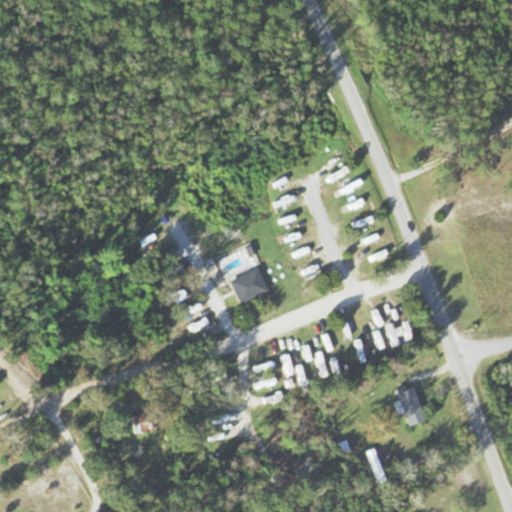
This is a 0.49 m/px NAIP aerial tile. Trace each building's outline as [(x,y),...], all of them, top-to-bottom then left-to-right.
[(265,289),(254,266),(226,281),(237,303),(265,289)] [(381,310),(389,350),(397,348),(389,308),(381,310)] [(117,345),(121,336),(108,330),(104,339),(117,345)] [(394,391),(406,425),(422,419),(410,384),(394,391)] [(131,433),(158,430),(156,412),(129,415),(131,433)] [(384,479),(368,448),(362,451),(377,482),(384,479)] [(328,462),(327,452),(285,456),(286,466),(328,462)]
